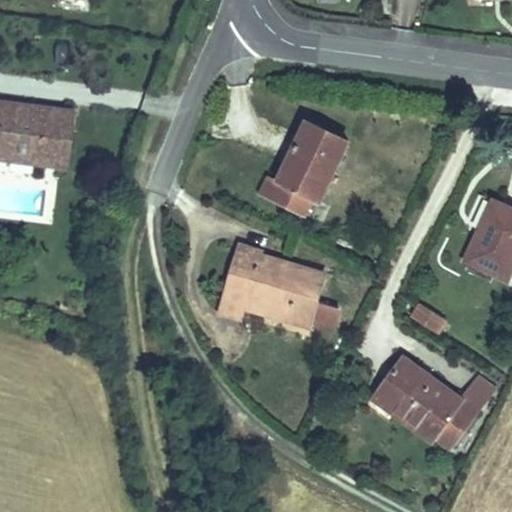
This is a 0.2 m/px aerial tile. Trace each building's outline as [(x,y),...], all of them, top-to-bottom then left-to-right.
[(50,109),(0,101),(0,152),(43,159),(50,109)] [(84,114),(50,109),(43,159),(76,164),(84,114)] [(343,142),(296,123),(261,210),(300,226),(308,206),(316,209),(343,142)] [(511,253),(511,216),(469,199),(457,228),(469,233),(454,269),(498,287),(511,253)] [(319,279),(235,263),(224,315),(245,318),(246,311),(310,324),(333,328),(337,308),(314,304),(319,279)] [(409,319),(441,335),(449,319),(418,303),(409,319)] [(245,318),(224,315),(222,333),(240,337),(241,329),(307,340),(310,324),(246,311),(245,318)] [(456,400),(400,363),(375,400),(392,411),(385,420),(423,445),(427,438),(445,450),(472,411),(456,400)] [(490,383),(474,373),(456,400),(472,411),(490,383)]
